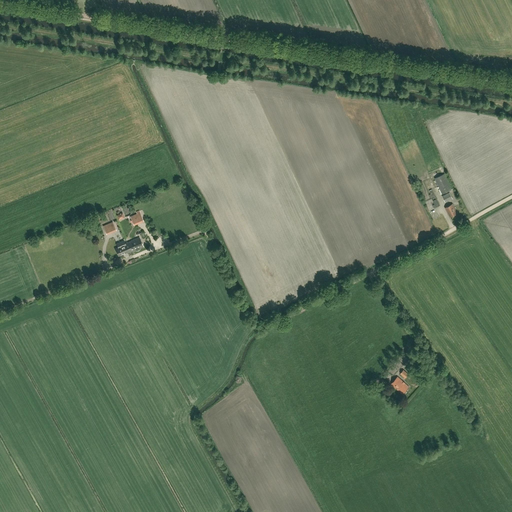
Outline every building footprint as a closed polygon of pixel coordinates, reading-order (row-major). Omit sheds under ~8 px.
[(442,194),(451,190),(443,174),(434,179),(442,194)] [(433,201),(432,202),(434,204),(436,207),(440,205),(432,190),(429,191),(430,194),(429,195),(431,199),(432,198),(433,200),(433,201)] [(445,203),(453,199),(450,193),(442,196),(445,203)] [(450,217),(457,213),(452,204),(445,208),(450,217)] [(134,223),(143,219),(139,211),(136,212),(137,214),(131,217),(134,223)] [(113,222),(104,226),(106,233),(116,229),(113,222)] [(127,243),(131,252),(136,250),(140,249),(140,248),(143,247),(139,237),(131,241),(127,243),(127,242),(127,243)] [(127,243),(125,243),(124,240),(116,244),(118,248),(116,249),(118,256),(127,252),(128,253),(131,252),(127,243)] [(405,378),(409,374),(403,370),(400,373),(405,378)] [(403,394),(409,387),(397,376),(391,384),(403,394)]
